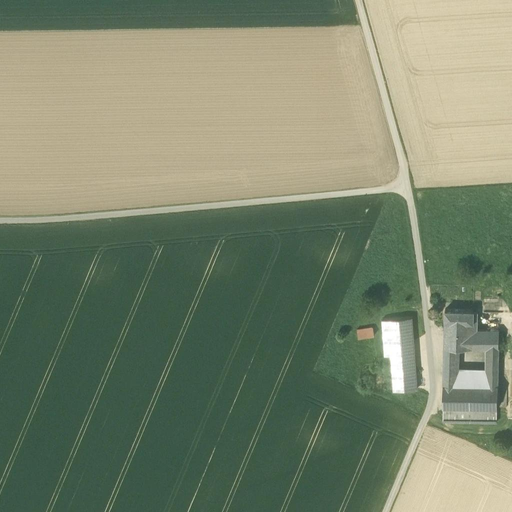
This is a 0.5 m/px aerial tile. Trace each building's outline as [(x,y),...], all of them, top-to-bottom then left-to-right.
[(445,309),(445,321),(457,321),(473,322),(473,311),(473,310),(445,309)] [(456,346),(456,347),(488,348),(498,348),(499,330),(477,330),(477,312),(473,311),(473,322),(457,321),(457,334),(456,346)] [(384,356),(390,355),(414,353),(412,317),(392,318),(382,319),(382,326),(384,356)] [(457,334),(457,321),(445,321),(444,334),(457,334)] [(357,329),(358,337),(374,335),(373,327),(357,329)] [(456,346),(457,334),(444,334),(444,346),(456,346)] [(444,346),(443,369),(456,369),(456,368),(456,347),(456,346),(444,346)] [(488,368),(488,369),(498,370),(498,348),(488,348),(488,368)] [(417,389),(414,353),(390,355),(393,390),(417,389)] [(488,369),(488,368),(456,368),(456,369),(456,375),(455,384),(488,385),(488,375),(488,369)] [(455,384),(456,375),(443,375),(443,384),(455,384)] [(498,385),(498,376),(488,375),(488,385),(498,385)] [(497,407),(498,385),(488,385),(455,384),(443,384),(442,406),(443,406),(442,421),(497,422),(497,415),(497,407)]
